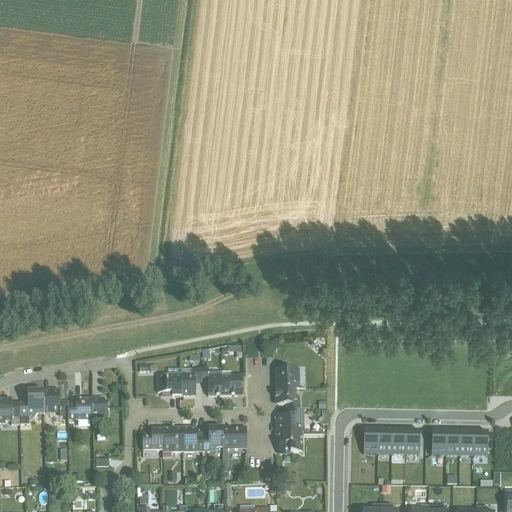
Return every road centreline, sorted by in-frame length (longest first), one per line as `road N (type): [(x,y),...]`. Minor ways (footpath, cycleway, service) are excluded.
road 1 (track): [(0,352),(192,315),(277,277),(348,266),(511,261)]
road 2 (residential): [(338,511),(339,429),(347,415),(486,416),(511,406)]
road 3 (residential): [(133,415),(127,361),(0,384)]
road 4 (residential): [(261,413),(133,415)]
